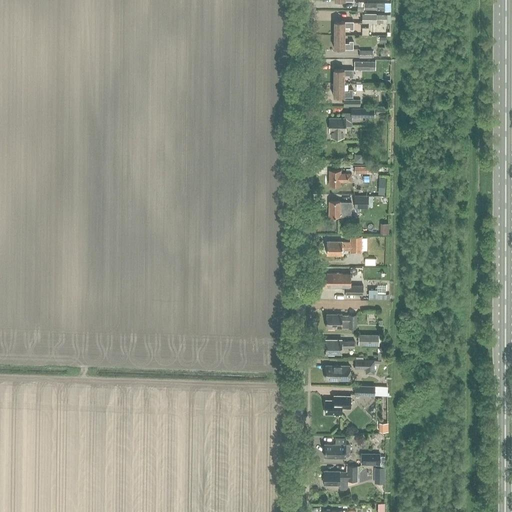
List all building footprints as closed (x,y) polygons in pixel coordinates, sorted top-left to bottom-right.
[(362,22),(387,23),(387,15),(363,14),(362,22)] [(334,22),(334,35),(345,36),(345,28),(349,28),(349,30),(353,30),(354,22),(334,22)] [(344,43),(345,36),(334,35),(334,49),(353,49),(353,41),(349,41),(349,43),(344,43)] [(354,61),(354,70),(370,70),(370,61),(354,61)] [(334,70),(334,84),(344,84),(344,76),(349,76),(349,78),(353,78),(353,70),(334,70)] [(344,91),(344,84),(334,84),(333,97),(353,98),(353,89),(349,89),(349,92),(344,91)] [(330,131),(331,131),(331,137),(343,137),(344,131),(345,131),(345,126),(351,126),(351,117),(374,117),(374,108),(351,108),(351,113),(345,113),(345,118),(330,118),(330,131)] [(355,164),(364,164),(364,155),(355,155),(355,164)] [(340,182),(351,182),(351,173),(341,173),(341,170),(329,170),(329,186),(340,186),(340,182)] [(355,196),(355,208),(369,209),(369,196),(355,196)] [(352,202),(340,202),(340,201),(329,201),(329,217),(340,217),(351,217),(352,202)] [(391,233),(392,222),(383,222),(383,232),(391,233)] [(350,251),(361,251),(362,236),(351,236),(350,242),(342,242),(327,241),(327,255),(342,255),(342,250),(350,250),(350,251)] [(346,295),(363,295),(363,286),(350,286),(350,274),(342,274),(327,273),(326,287),(342,287),(342,286),(346,286),(346,295)] [(369,299),(386,299),(386,294),(377,294),(377,290),(369,290),(369,299)] [(326,328),(356,329),(356,315),(348,315),(348,316),(342,316),(342,315),(326,314),(326,328)] [(359,345),(380,345),(380,334),(359,334),(359,345)] [(342,348),(348,348),(355,348),(355,341),(342,341),(342,340),(326,340),(326,354),(342,354),(342,348)] [(375,360),(357,360),(356,360),(356,368),(366,368),(366,374),(375,374),(375,360)] [(325,380),(350,380),(350,366),(325,366),(325,380)] [(375,396),(379,396),(379,387),(376,387),(355,386),(355,395),(375,396)] [(350,408),(351,396),(336,396),(336,401),(326,400),(325,414),(341,415),(342,408),(350,408)] [(388,432),(388,423),(380,423),(380,432),(388,432)] [(325,444),(324,458),(345,458),(345,456),(347,456),(349,455),(349,446),(347,445),(345,445),(346,439),(336,439),(335,444),(325,444)] [(362,466),(381,465),(380,454),(362,454),(362,466)] [(339,471),(324,471),(324,479),(323,479),(323,483),(324,483),(324,485),(339,485),(339,487),(341,489),(345,489),(347,487),(347,481),(357,481),(361,481),(362,475),(357,475),(358,466),(348,466),(347,473),(339,472),(339,471)] [(384,468),(375,468),(375,484),(384,484),(384,468)]
